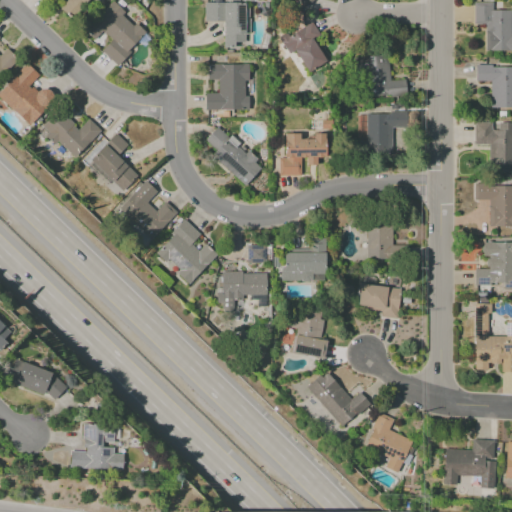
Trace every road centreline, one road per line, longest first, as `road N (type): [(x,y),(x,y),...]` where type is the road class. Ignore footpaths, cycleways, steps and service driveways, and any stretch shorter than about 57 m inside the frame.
road 1 (motorway): [(343,511),(0,179)]
road 2 (residential): [(439,0),(446,399)]
road 3 (motorway): [(0,252),(268,511)]
road 4 (residential): [(439,185),(339,186),(272,215),(217,207)]
road 5 (residential): [(217,207),(191,185),(175,153),(173,0)]
road 6 (residential): [(172,106),(109,96),(5,0)]
road 7 (residential): [(511,406),(446,399),(410,385),(370,353)]
